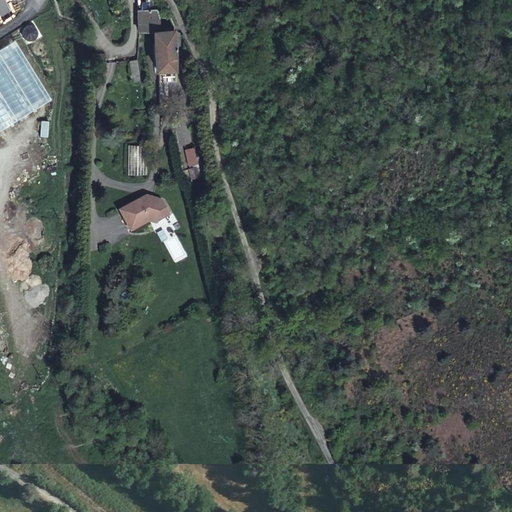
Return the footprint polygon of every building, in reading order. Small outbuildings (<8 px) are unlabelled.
[(159,12),(140,12),(139,30),(139,33),(156,34),(156,31),(159,31),(160,18),(159,12)] [(177,58),(174,32),(159,31),(156,31),(156,34),(156,58),(157,58),(157,68),(159,68),(160,108),(166,109),(165,68),(176,68),(177,58)] [(19,42),(0,53),(0,55),(30,105),(50,93),(19,42)] [(143,79),(138,59),(131,61),(135,81),(143,79)] [(0,64),(0,129),(29,111),(0,64)] [(148,143),(130,143),(129,171),(148,171),(148,143)] [(184,150),(187,166),(193,165),(190,149),(184,150)] [(189,179),(197,178),(196,167),(188,168),(189,179)] [(147,192),(121,207),(132,226),(150,216),(156,218),(169,209),(161,196),(147,192)]
